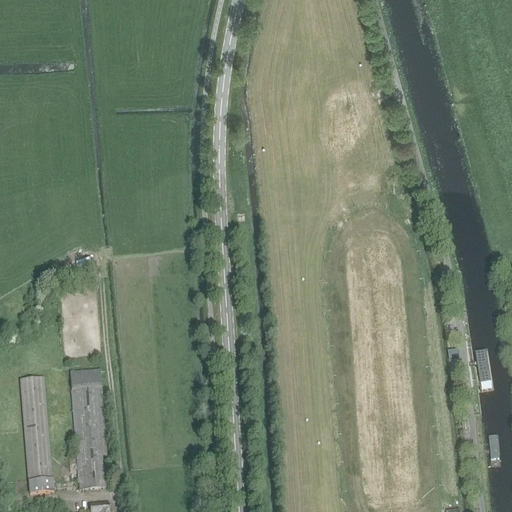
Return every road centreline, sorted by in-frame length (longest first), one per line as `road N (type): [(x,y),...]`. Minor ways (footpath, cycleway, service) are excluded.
road 1 (unclassified): [(480,511),(454,296),(375,0)]
road 2 (primary): [(238,511),(219,130),(239,0)]
road 3 (track): [(121,511),(111,497),(0,500)]
